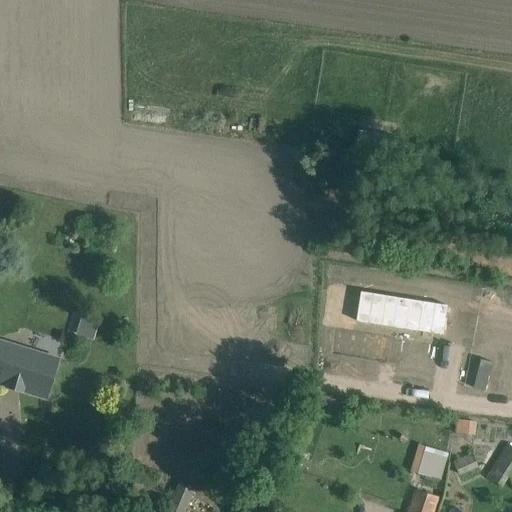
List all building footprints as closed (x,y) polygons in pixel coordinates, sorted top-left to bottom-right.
[(367,127),(365,148),(391,152),(394,131),(367,127)] [(334,288),(327,337),(374,344),(377,324),(416,330),(421,301),(334,288)] [(485,390),(511,394),(511,315),(481,310),(478,330),(493,333),(491,350),(506,353),(503,370),(488,368),(485,390)] [(92,316),(86,336),(93,338),(99,318),(92,316)] [(58,359),(0,341),(0,383),(7,386),(6,387),(21,391),(21,390),(46,398),(58,359)] [(432,362),(402,358),(399,377),(429,382),(432,362)] [(323,394),(349,397),(351,383),(325,380),(323,394)] [(455,418),(453,432),(473,435),(475,421),(455,418)] [(500,454),(493,467),(485,477),(502,488),(511,470),(511,447),(506,444),(500,454)] [(424,446),(416,473),(439,480),(448,453),(424,446)] [(472,452),(453,461),(459,475),(479,467),(472,452)] [(178,483),(165,511),(186,511),(195,491),(178,483)] [(405,511),(435,511),(440,498),(414,489),(405,511)]
